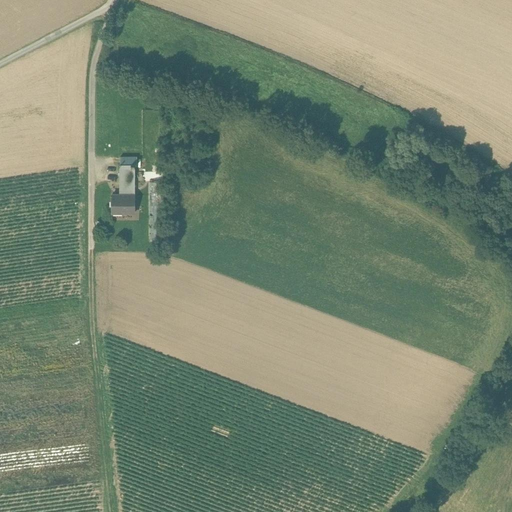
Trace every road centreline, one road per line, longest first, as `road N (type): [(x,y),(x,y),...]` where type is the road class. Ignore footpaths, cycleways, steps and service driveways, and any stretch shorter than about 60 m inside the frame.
road 1 (track): [(109,511),(90,250)]
road 2 (track): [(118,0),(94,58),(90,250)]
road 3 (track): [(118,0),(0,63)]
